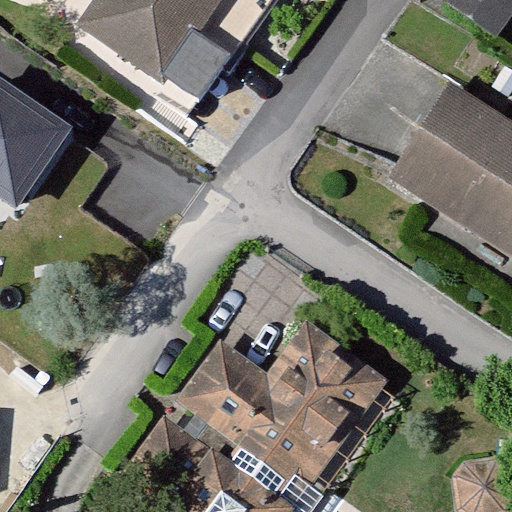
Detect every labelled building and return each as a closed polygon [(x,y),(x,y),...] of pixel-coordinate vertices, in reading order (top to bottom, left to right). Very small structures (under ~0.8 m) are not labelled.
[(221,0),(93,0),(76,25),(163,85),(221,0)] [(511,0),(461,0),(501,28),(511,11),(511,0)] [(511,120),(451,82),(389,181),(511,257),(511,120)] [(79,138),(0,84),(0,204),(23,220),(79,138)] [(256,388),(202,351),(90,511),(317,511),(397,398),(297,329),(256,388)] [(456,470),(468,511),(479,511),(511,502),(497,457),(456,470)]
